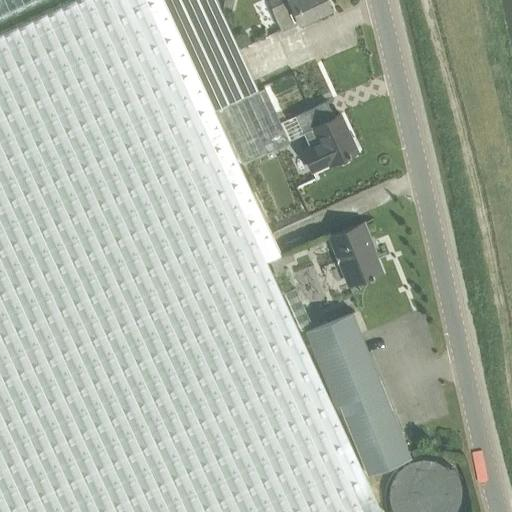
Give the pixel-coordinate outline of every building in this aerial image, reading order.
[(0,0),(0,15),(32,0),(0,0)] [(375,511),(362,477),(263,259),(143,0),(66,0),(4,28),(0,30),(0,511),(375,511)] [(143,0),(263,259),(278,253),(211,107),(254,88),(214,0),(143,0)] [(280,31),(296,24),(303,21),(304,23),(314,19),(313,16),(329,9),(324,0),(269,0),(266,2),(280,31)] [(246,31),(234,36),(240,49),(251,44),(246,31)] [(263,87),(216,108),(242,164),(288,142),(263,87)] [(341,127),(343,127),(338,115),(332,117),(324,101),(282,121),(291,139),(302,134),(306,145),(299,148),(310,172),(355,151),(347,135),(345,136),(341,127)] [(370,275),(379,271),(360,224),(327,237),(346,284),(366,276),(367,279),(371,277),(370,275)] [(294,288),(283,292),(299,328),(309,323),(294,288)] [(339,404),(367,475),(410,457),(352,312),(304,331),(335,405),(339,404)] [(458,511),(459,505),(459,504),(458,498),(456,491),(453,484),(449,480),(444,475),(438,471),(432,469),(425,468),(418,469),(412,470),(404,474),(399,478),(394,484),(391,490),(388,497),(388,503),(388,510),(388,511),(458,511)]
